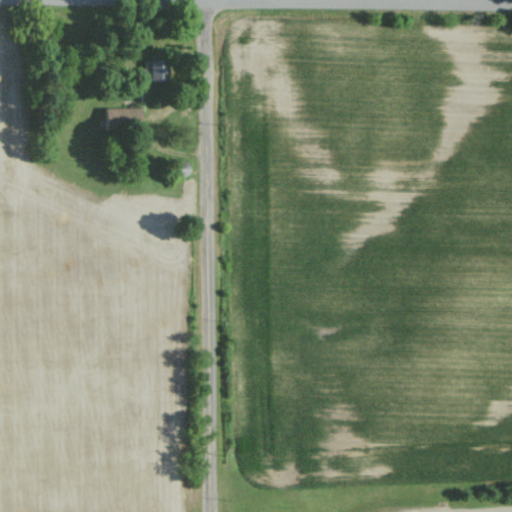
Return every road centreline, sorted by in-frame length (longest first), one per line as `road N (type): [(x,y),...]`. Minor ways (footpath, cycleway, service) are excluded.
road 1 (residential): [(215,511),(209,0)]
road 2 (residential): [(44,0),(511,3)]
